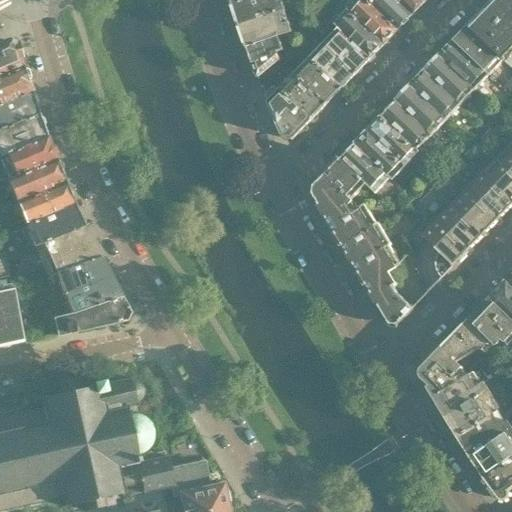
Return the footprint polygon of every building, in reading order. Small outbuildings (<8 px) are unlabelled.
[(279,0),(248,0),(233,5),(235,11),(240,27),(283,12),(279,0)] [(398,31),(365,0),(355,0),(352,4),(349,2),(344,7),(346,10),(383,46),(398,31)] [(412,16),(395,0),(365,0),(398,31),(412,16)] [(427,0),(426,0),(395,0),(412,16),(427,0)] [(511,0),(494,0),(468,27),(502,61),(511,50),(511,0)] [(383,46),(346,10),(339,17),(336,15),(330,21),(337,29),(370,60),(383,46)] [(283,12),(240,27),(248,49),(277,38),(290,33),(283,12)] [(468,27),(453,43),(488,77),(503,61),(502,61),(468,27)] [(370,60),(337,29),(322,44),(355,75),(370,60)] [(7,41),(0,44),(0,76),(21,68),(15,44),(16,41),(8,38),(7,41)] [(277,38),(248,49),(258,78),(277,61),(275,54),(282,52),(277,38)] [(453,43),(438,58),(473,92),(488,77),(453,43)] [(355,75),(322,44),(308,59),(340,91),(355,75)] [(438,58),(424,73),(459,107),(473,92),(438,58)] [(340,91),(308,59),(293,74),(326,106),(340,91)] [(21,68),(0,76),(0,105),(29,92),(21,68)] [(424,73),(410,88),(445,122),(459,107),(424,73)] [(326,106),(293,74),(279,89),(311,120),(326,106)] [(410,88),(396,102),(431,136),(445,122),(410,88)] [(311,120),(279,89),(267,101),(285,139),(293,140),(311,120)] [(36,103),(33,96),(30,95),(29,92),(0,105),(0,130),(37,115),(34,105),(36,103)] [(396,102),(381,117),(414,149),(416,151),(431,136),(396,102)] [(498,121),(504,126),(511,118),(511,111),(510,109),(498,121)] [(37,115),(0,130),(0,157),(45,138),(37,115)] [(381,117),(366,132),(405,167),(411,161),(407,157),(414,149),(381,117)] [(480,140),(486,146),(497,134),(491,128),(480,140)] [(366,132),(353,146),(387,177),(395,169),(399,173),(405,167),(366,132)] [(45,138),(0,157),(0,162),(8,180),(54,160),(45,138)] [(511,143),(422,236),(440,253),(439,254),(438,256),(437,257),(437,259),(436,262),(436,263),(436,265),(436,267),(436,268),(436,270),(437,271),(437,273),(439,275),(441,278),(442,279),(460,261),(461,263),(468,257),(466,255),(511,206),(511,143)] [(465,155),(471,161),(482,149),(476,144),(465,155)] [(387,177),(353,146),(352,147),(350,147),(343,154),(343,156),(339,161),(364,185),(373,194),(383,184),(386,187),(392,181),(387,177)] [(450,171),(456,177),(467,165),(461,159),(450,171)] [(54,160),(8,180),(4,187),(6,191),(11,193),(15,203),(63,182),(59,174),(60,173),(60,167),(55,161),(54,161),(54,160)] [(339,161),(318,182),(351,199),(364,185),(339,161)] [(435,187),(441,192),(452,181),(446,175),(435,187)] [(63,182),(15,203),(13,207),(16,215),(20,215),(22,218),(5,225),(8,232),(25,225),(72,205),(69,196),(69,189),(64,183),(64,184),(63,182)] [(351,199),(318,182),(314,186),(313,194),(332,226),(356,210),(354,207),(354,206),(351,199)] [(426,208),(437,196),(431,191),(420,202),(426,208)] [(72,205),(25,225),(28,233),(26,234),(32,248),(38,245),(83,226),(82,225),(83,221),(81,217),(77,215),(72,205)] [(356,210),(332,226),(343,245),(372,228),(375,226),(363,206),(356,210)] [(83,226),(38,245),(51,275),(55,274),(98,259),(96,256),(97,253),(94,247),(92,246),(89,239),(89,237),(87,231),(84,230),(83,226)] [(372,228),(343,245),(354,265),(384,248),(372,228)] [(384,248),(354,265),(369,289),(388,273),(390,272),(395,267),(388,256),(393,253),(388,245),(384,248)] [(21,343),(4,259),(0,259),(0,347),(8,346),(21,343)] [(98,259),(55,274),(63,293),(108,277),(108,275),(105,269),(103,268),(98,259)] [(411,306),(390,272),(388,273),(369,289),(390,325),(389,328),(397,328),(398,326),(413,309),(411,306)] [(108,277),(63,293),(71,313),(118,297),(119,294),(116,288),(113,287),(108,277)] [(511,287),(506,281),(490,298),(511,319),(511,287)] [(28,317),(24,296),(15,297),(20,318),(28,317)] [(118,297),(71,313),(52,317),(56,336),(124,321),(127,314),(118,297)] [(470,319),(492,341),(497,345),(502,340),(505,343),(511,335),(511,319),(490,298),(470,319)] [(470,319),(452,338),(445,345),(461,361),(476,352),(483,351),(492,341),(470,319)] [(461,361),(445,345),(422,369),(421,370),(420,371),(420,372),(420,373),(420,375),(420,376),(421,377),(421,378),(422,379),(430,386),(428,387),(428,389),(433,398),(458,383),(454,376),(462,367),(458,363),(461,361)] [(446,418),(494,387),(498,385),(495,379),(485,385),(483,381),(476,386),(470,376),(458,383),(433,398),(446,418)] [(163,458),(162,453),(151,455),(148,451),(149,449),(151,447),(152,444),(152,442),(153,439),(153,437),(153,434),(153,432),(152,429),(151,427),(150,424),(148,422),(147,420),(145,419),(143,417),(140,416),(138,415),(135,414),(134,408),(136,407),(135,405),(137,404),(139,403),(140,401),(142,400),(143,398),(143,396),(144,394),(144,392),(143,390),(143,388),(142,386),(140,385),(139,383),(137,382),(135,381),(133,381),(131,381),(129,381),(128,379),(113,382),(113,380),(92,384),(93,386),(80,389),(78,381),(58,386),(60,394),(40,398),(42,407),(0,416),(0,511),(62,498),(64,506),(84,502),(86,510),(105,506),(103,498),(112,496),(113,498),(141,491),(142,494),(171,488),(175,487),(171,470),(167,457),(163,458)] [(494,414),(487,403),(499,396),(494,387),(446,418),(458,439),(494,414)] [(494,414),(458,439),(471,458),(511,428),(511,426),(508,420),(501,425),(494,414)] [(511,428),(471,458),(475,466),(485,480),(511,458),(511,442),(510,440),(511,438),(511,428)] [(511,458),(485,480),(499,499),(500,500),(501,501),(503,501),(504,501),(506,500),(507,499),(508,499),(508,498),(509,497),(509,496),(509,495),(509,494),(509,493),(509,492),(511,489),(511,458)] [(202,463),(171,470),(175,487),(171,488),(174,496),(178,495),(182,511),(227,511),(226,505),(228,501),(226,491),(224,489),(222,484),(208,487),(202,463)]
